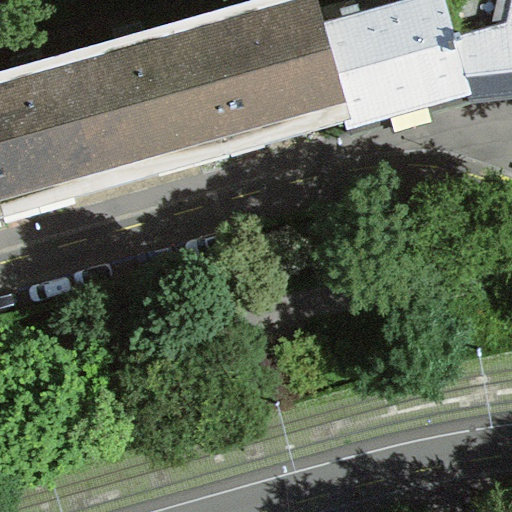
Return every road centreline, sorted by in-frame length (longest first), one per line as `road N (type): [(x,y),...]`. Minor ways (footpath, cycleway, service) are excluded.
road 1 (secondary): [(511,198),(414,176),(314,182),(0,271)]
road 2 (secondary): [(187,511),(285,485),(511,445)]
